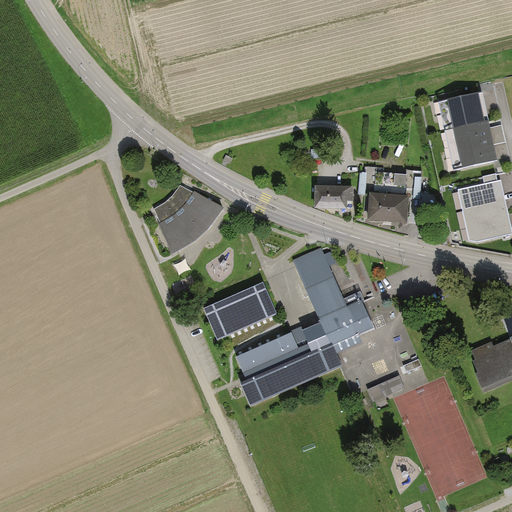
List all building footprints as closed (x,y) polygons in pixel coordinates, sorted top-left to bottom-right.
[(494,159),(480,95),(442,104),(456,168),(494,159)] [(493,125),(495,142),(506,140),(504,124),(493,125)] [(407,181),(406,170),(395,170),(395,181),(407,181)] [(416,173),(414,196),(421,197),(423,174),(416,173)] [(511,222),(502,177),(457,188),(470,242),(511,232),(511,222)] [(166,202),(154,208),(173,254),(195,242),(210,228),(225,207),(181,184),(173,195),(166,202)] [(353,188),(317,188),(316,208),(353,208),(353,188)] [(373,196),(371,219),(412,222),(414,199),(373,196)] [(239,375),(251,404),(343,365),(337,351),(362,340),(359,334),(373,328),(361,300),(346,306),(321,249),(295,260),(320,318),(236,354),(244,373),(239,375)] [(263,280),(204,306),(218,339),(278,313),(263,280)] [(493,340),(472,349),(476,360),(473,362),(478,373),(476,374),(484,393),(511,380),(511,376),(511,375),(511,374),(511,336),(494,344),(493,340)] [(417,359),(404,364),(407,372),(421,366),(417,359)] [(399,374),(367,388),(373,401),(396,391),(402,389),(405,388),(399,374)]
